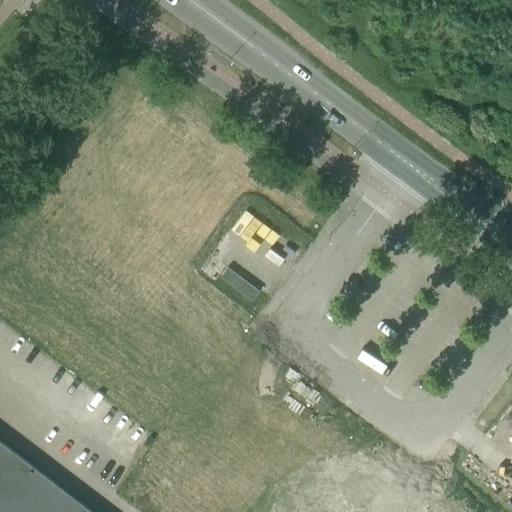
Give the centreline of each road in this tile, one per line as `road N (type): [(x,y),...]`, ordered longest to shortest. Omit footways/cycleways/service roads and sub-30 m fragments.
road 1 (tertiary): [(219,23),(408,167)]
road 2 (tertiary): [(408,167),(430,195),(511,257)]
